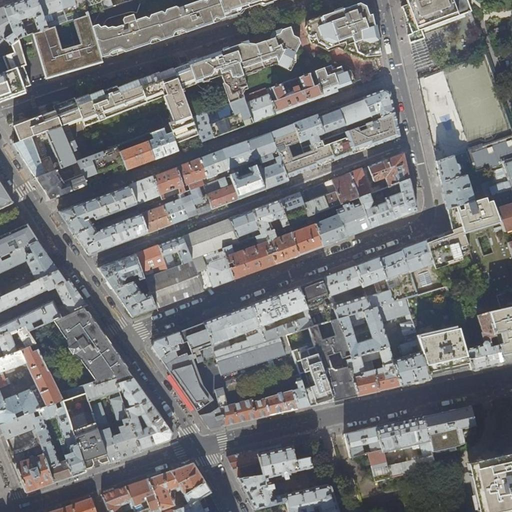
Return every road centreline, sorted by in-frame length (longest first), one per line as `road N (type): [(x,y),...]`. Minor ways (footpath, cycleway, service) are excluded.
road 1 (residential): [(122,336),(433,220),(413,140)]
road 2 (residential): [(37,210),(398,76)]
road 3 (residential): [(413,140),(78,267)]
road 4 (residential): [(324,0),(0,106)]
road 5 (tertiary): [(511,377),(199,446)]
road 6 (tertiary): [(199,446),(22,506)]
road 7 (residential): [(199,446),(122,336)]
